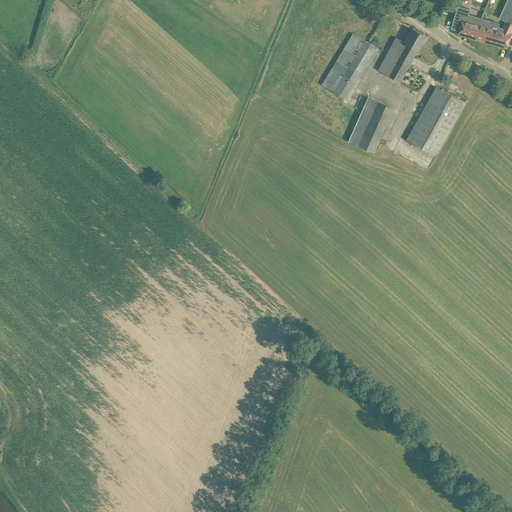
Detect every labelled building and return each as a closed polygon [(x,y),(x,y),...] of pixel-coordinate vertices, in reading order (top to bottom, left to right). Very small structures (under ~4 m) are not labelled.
[(511,0),(507,0),(499,18),(507,21),(511,23),(511,0)] [(458,5),(451,28),(459,31),(458,33),(507,47),(511,33),(511,32),(511,23),(507,21),(504,28),(498,27),(499,24),(491,21),(469,15),(471,9),(464,7),(458,5)] [(417,50),(421,44),(425,36),(412,28),(404,42),(396,37),(391,46),(378,69),(399,81),(417,49),(417,50)] [(346,99),(378,48),(353,32),(321,83),(346,99)] [(435,155),(460,111),(465,103),(436,86),(406,139),(435,155)] [(373,152),(393,109),(368,96),(348,141),(373,152)]
